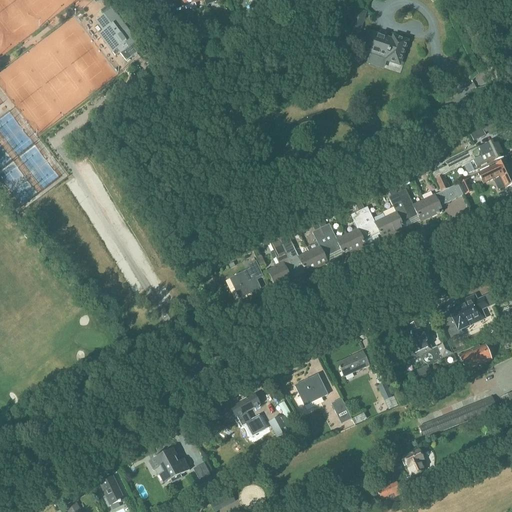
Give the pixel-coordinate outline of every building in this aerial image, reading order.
[(160,0),(164,8),(173,5),(171,0),(160,0)] [(125,63),(141,50),(107,6),(99,13),(102,17),(96,21),(104,32),(98,36),(114,57),(118,54),(125,63)] [(347,36),(358,39),(366,13),(351,8),(346,22),(351,24),(347,36)] [(251,22),(243,25),(248,36),(255,33),(251,22)] [(238,33),(227,38),(230,46),(242,41),(238,33)] [(407,43),(406,42),(395,39),(394,41),(369,33),(365,44),(364,44),(363,47),(363,48),(364,49),(363,51),(371,54),(386,59),(387,59),(386,61),(399,65),(400,63),(402,62),(403,59),(402,58),(402,57),(402,56),(404,52),(404,50),(405,50),(406,49),(407,46),(406,44),(407,43)] [(191,54),(195,67),(204,63),(200,51),(199,51),(197,45),(190,48),(192,53),(191,54)] [(205,61),(212,59),(208,46),(201,49),(205,61)] [(473,142),(485,136),(482,128),(469,134),(473,142)] [(503,158),(495,142),(479,150),(478,148),(445,164),(447,167),(431,175),(434,180),(461,167),(464,166),(468,175),(474,172),(503,158)] [(483,185),(510,172),(505,162),(478,175),(483,185)] [(450,189),(444,176),(435,181),(441,194),(424,202),(431,218),(442,213),(440,208),(463,197),(457,186),(450,189)] [(508,194),(511,191),(511,178),(503,183),(508,194)] [(464,197),(471,193),(465,180),(457,184),(464,197)] [(394,191),(402,187),(399,182),(391,185),(394,191)] [(413,207),(406,191),(397,196),(410,221),(418,217),(421,223),(431,218),(424,202),(413,207)] [(393,235),(404,230),(402,225),(410,221),(397,196),(389,200),(396,214),(386,219),(393,235)] [(375,224),(368,208),(359,213),(371,238),(380,234),(383,240),(393,235),(386,219),(375,224)] [(355,252),(366,247),(363,242),(371,238),(359,213),(351,217),(358,231),(347,236),(355,252)] [(316,231),(320,229),(316,220),(312,223),(316,231)] [(336,238),(330,226),(321,230),(333,255),(341,251),(344,258),(355,252),(347,236),(341,239),(340,238),(339,238),(338,238),(337,238),(336,238)] [(317,270),(328,264),(325,259),(333,255),(321,230),(312,234),(317,244),(307,249),(309,253),(317,270)] [(299,258),(291,243),(288,235),(279,240),(292,266),(295,272),(303,268),(306,275),(317,270),(309,253),(299,258)] [(276,288),(291,281),(286,269),(292,266),(279,240),(270,244),(277,259),(276,259),(279,264),(274,267),(275,269),(268,272),(276,288)] [(240,300),(260,289),(256,281),(263,278),(255,262),(248,265),(250,269),(237,276),(230,280),(240,300)] [(477,303),(474,297),(457,306),(457,308),(449,311),(453,318),(445,322),(454,341),(462,337),(459,331),(469,327),(467,323),(483,316),(481,311),(488,307),(485,299),(477,303)] [(499,323),(503,332),(510,329),(506,320),(499,323)] [(426,342),(423,335),(424,334),(421,326),(395,337),(398,343),(404,356),(406,362),(432,351),(428,341),(426,342)] [(442,359),(452,355),(447,343),(437,348),(442,359)] [(491,359),(485,347),(479,350),(477,347),(473,349),(473,348),(470,350),(472,353),(467,355),(466,353),(459,356),(466,373),(471,370),(470,368),(479,364),(480,366),(490,361),(489,360),(491,359)] [(344,378),(369,367),(363,353),(337,364),(344,378)] [(444,366),(457,360),(454,354),(442,360),(444,366)] [(304,406),(327,395),(318,375),(294,386),(304,406)] [(392,398),(385,383),(378,386),(389,410),(397,406),(393,397),(392,398)] [(505,407),(511,404),(511,392),(500,398),(505,407)] [(250,421),(246,414),(259,406),(254,396),(231,408),(237,418),(242,427),(245,425),(251,437),(266,430),(258,416),(250,421)] [(422,440),(496,410),(491,398),(429,422),(430,424),(425,426),(424,424),(417,427),(422,440)] [(340,423),(351,418),(341,399),(331,404),(340,423)] [(276,438),(282,435),(279,431),(286,427),(280,416),(268,423),(276,438)] [(174,459),(177,457),(172,449),(156,458),(155,457),(153,458),(154,459),(148,462),(154,472),(161,468),(168,482),(189,471),(184,460),(176,464),(174,459)] [(410,477),(423,471),(419,462),(423,461),(418,451),(402,458),(410,477)] [(204,464),(193,470),(200,482),(210,476),(204,464)] [(110,506),(123,500),(113,477),(99,484),(110,506)] [(401,495),(395,483),(375,492),(379,501),(392,495),(394,498),(401,495)] [(208,495),(217,490),(214,484),(205,489),(208,495)] [(67,511),(80,511),(75,502),(65,507),(67,511)]
